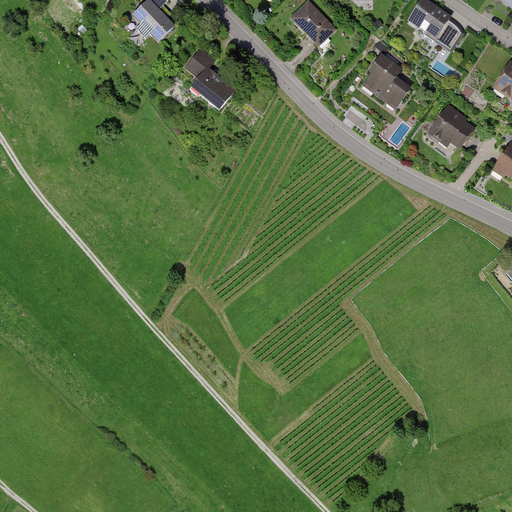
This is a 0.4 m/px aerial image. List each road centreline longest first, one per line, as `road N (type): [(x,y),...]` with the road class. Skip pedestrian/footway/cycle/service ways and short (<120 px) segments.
road 1 (track): [(326,511),(34,189),(0,133)]
road 2 (residential): [(511,227),(359,148),(207,0)]
